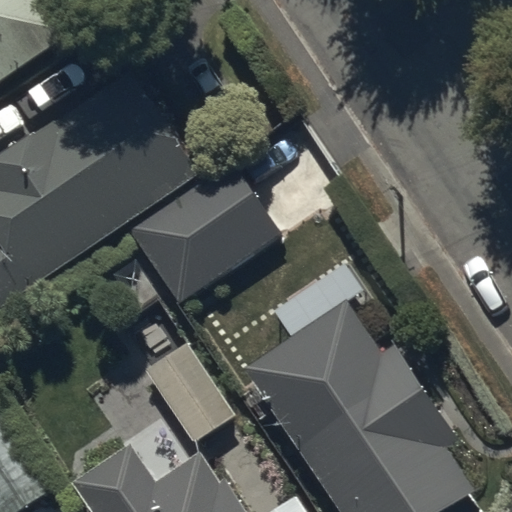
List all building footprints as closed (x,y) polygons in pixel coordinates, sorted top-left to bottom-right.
[(51,0),(0,0),(0,94),(79,40),(51,0)] [(40,285),(42,288),(206,184),(138,77),(0,165),(0,308),(1,310),(40,285)] [(136,235),(184,308),(286,241),(238,167),(136,235)] [(350,306),(249,374),(340,511),(468,511),(483,502),(454,458),(466,450),(399,350),(386,359),(350,306)] [(190,345),(149,373),(201,447),(241,419),(190,345)] [(0,511),(32,511),(57,495),(0,410),(0,511)] [(301,511),(297,505),(286,511),(250,511),(234,486),(227,491),(206,458),(163,487),(137,449),(77,489),(92,511),(301,511)]
